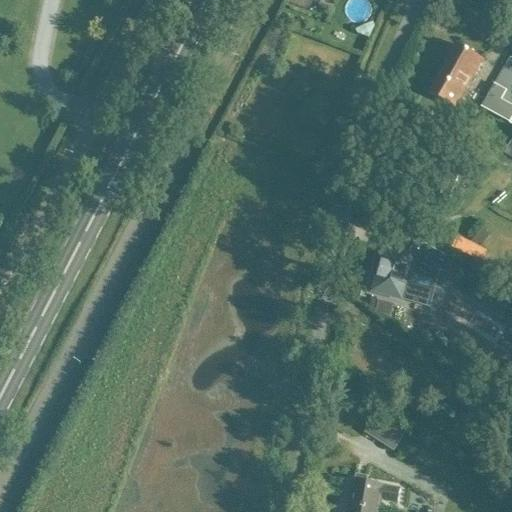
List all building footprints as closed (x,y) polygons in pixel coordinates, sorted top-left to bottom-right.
[(457,45),(429,94),(455,109),(483,60),(457,45)] [(511,59),(510,58),(482,107),(510,123),(511,124),(511,59)] [(396,141),(389,139),(386,146),(393,149),(396,141)] [(448,174),(439,197),(460,205),(469,182),(448,174)] [(451,258),(440,252),(417,239),(408,254),(386,248),(374,291),(402,299),(414,302),(429,307),(439,269),(448,271),(451,258)] [(495,404),(490,413),(511,423),(511,405),(506,403),(504,408),(495,404)] [(379,511),(382,500),(398,503),(400,489),(353,481),(347,511),(379,511)] [(437,483),(425,503),(439,511),(455,511),(463,500),(437,483)]
